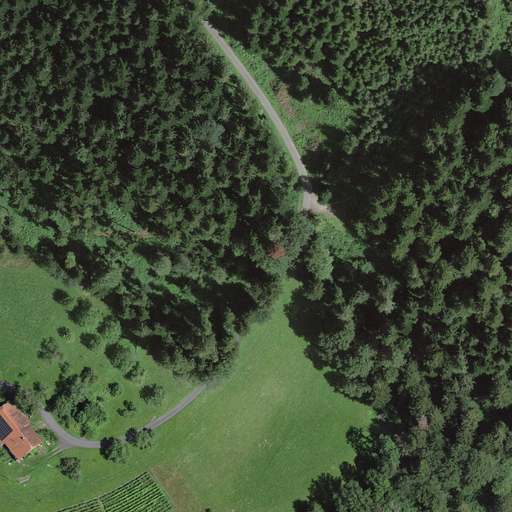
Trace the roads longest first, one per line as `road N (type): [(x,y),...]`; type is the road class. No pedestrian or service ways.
road 1 (track): [(343,511),(381,464),(385,414),(297,264),(283,259),(196,393),(126,443),(66,437),(0,386)]
road 2 (track): [(180,0),(247,78),(305,175),(308,197),(283,259)]
